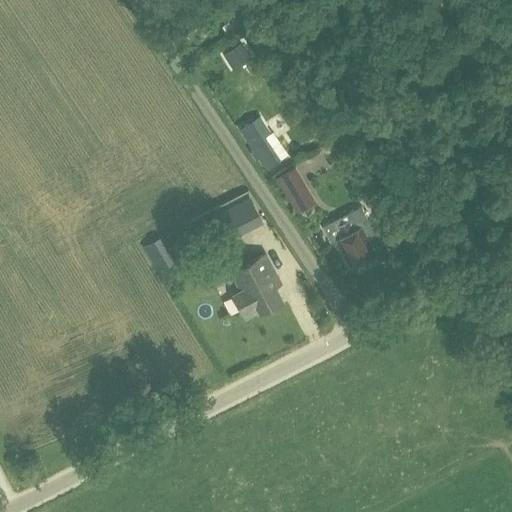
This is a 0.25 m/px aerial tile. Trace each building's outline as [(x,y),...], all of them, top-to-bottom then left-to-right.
[(177,31),(192,38),(206,8),(189,1),(186,7),(175,2),(171,13),(182,18),(177,31)] [(228,20),(235,30),(247,22),(240,12),(228,20)] [(242,43),(224,54),(233,70),(252,59),(242,43)] [(259,158),(266,169),(288,155),(273,131),(271,133),(260,116),(240,128),(253,149),(250,151),(256,160),(259,158)] [(277,176),(297,212),(316,202),(295,165),(277,176)] [(251,199),(240,205),(225,213),(235,232),(250,225),(261,219),(251,199)] [(336,238),(351,264),(365,257),(367,260),(388,250),(382,239),(381,240),(370,218),(368,219),(361,206),(323,226),(331,241),(336,238)] [(233,295),(247,321),(284,301),(275,283),(280,280),(265,252),(231,270),(242,291),(233,295)] [(25,435),(12,451),(27,463),(39,447),(25,435)]
